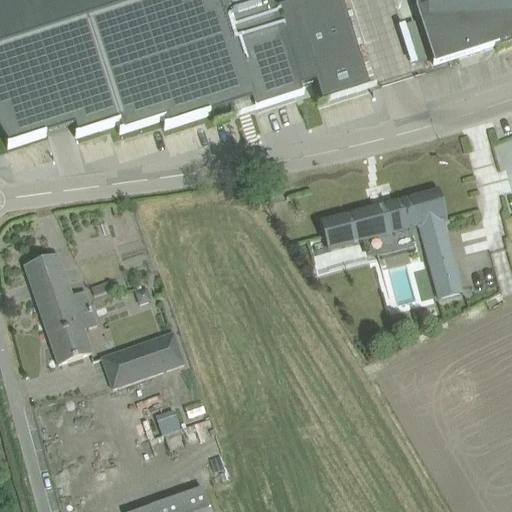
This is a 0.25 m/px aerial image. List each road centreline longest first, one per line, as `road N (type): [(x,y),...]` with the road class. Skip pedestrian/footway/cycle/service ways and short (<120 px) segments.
road 1 (unclassified): [(0,199),(299,159),(511,97)]
road 2 (unclassified): [(45,511),(0,327)]
road 3 (unknown): [(418,127),(367,0)]
